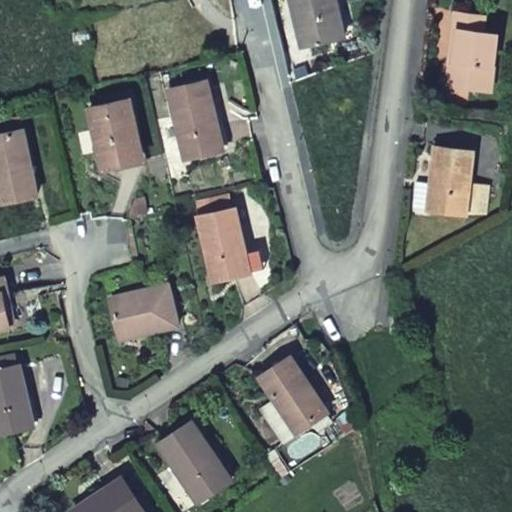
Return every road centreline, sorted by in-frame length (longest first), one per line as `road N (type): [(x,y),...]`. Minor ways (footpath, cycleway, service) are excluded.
road 1 (residential): [(243,0),(308,245),(322,264),(345,274)]
road 2 (residential): [(345,274),(356,270),(369,244),(404,0)]
road 3 (residential): [(108,423),(345,274)]
road 4 (residential): [(98,243),(82,262),(77,289),(81,334),(108,423)]
road 5 (residential): [(4,511),(23,483),(108,423)]
